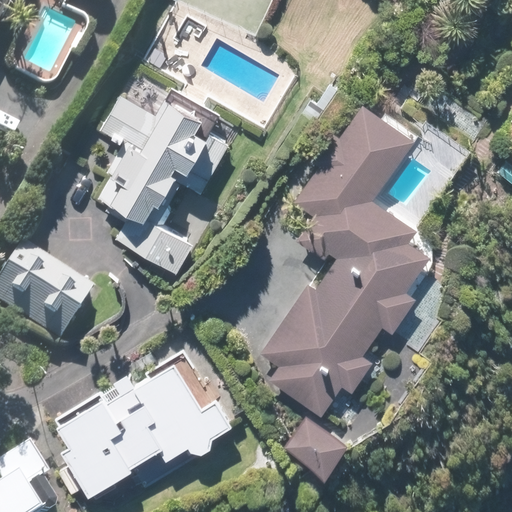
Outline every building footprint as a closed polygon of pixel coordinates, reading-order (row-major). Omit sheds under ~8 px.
[(0,0),(0,32),(16,0),(0,0)] [(67,0),(47,0),(17,71),(59,89),(91,15),(66,5),(67,0)] [(122,231),(185,267),(202,238),(168,218),(191,177),(209,187),(237,138),(208,122),(216,109),(177,86),(164,109),(129,89),(108,124),(131,137),(115,165),(119,167),(105,192),(135,209),(122,231)] [(315,278),(267,348),(285,360),(275,375),(328,411),(349,381),(359,388),(379,357),(369,350),(389,321),(400,328),(423,294),(412,287),(437,250),(417,236),(427,222),(383,192),(428,126),(376,91),(352,127),(343,121),(321,154),(328,159),(302,197),(321,210),(304,236),(332,255),(336,248),(343,253),(323,284),(315,278)] [(27,243),(0,286),(0,299),(64,339),(97,286),(27,243)] [(58,417),(101,487),(171,445),(176,453),(198,439),(201,444),(211,447),(221,441),(223,431),(242,419),(225,391),(211,400),(184,356),(142,381),(136,371),(58,417)] [(354,438),(311,411),(289,445),(332,473),(354,438)] [(0,511),(52,511),(61,508),(63,501),(48,477),(53,474),(34,441),(0,461),(0,471),(6,481),(0,483),(0,511)]
